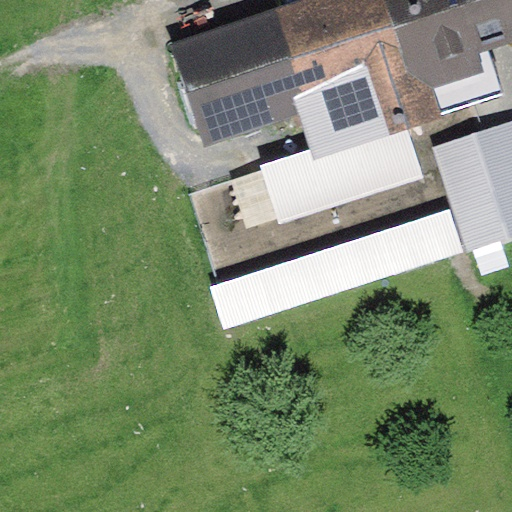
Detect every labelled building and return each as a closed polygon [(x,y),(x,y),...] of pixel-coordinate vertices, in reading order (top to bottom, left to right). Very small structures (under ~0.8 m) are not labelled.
[(491,48),(474,0),(292,0),(166,42),(203,152),(298,121),(312,160),(408,130),(446,117),(444,113),(505,93),(491,48)] [(511,40),(511,0),(474,0),(491,48),(511,40)] [(511,124),(437,147),(470,251),(511,238),(511,124)] [(408,130),(312,160),(264,175),(279,223),(423,179),(408,130)] [(449,212),(213,287),(226,328),(462,252),(449,212)]
